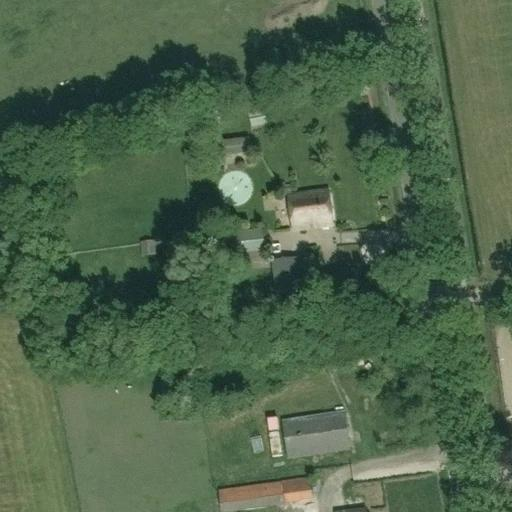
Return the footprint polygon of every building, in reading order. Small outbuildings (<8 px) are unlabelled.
[(256,117),(260,131),(273,127),(270,114),(256,117)] [(252,152),(250,137),(212,141),(214,157),(252,152)] [(288,196),(293,230),(335,225),(330,190),(288,196)] [(231,256),(265,253),(262,231),(229,234),(231,256)] [(296,258),(273,261),(277,295),(313,291),(311,280),(299,282),(296,258)] [(282,421),(287,459),(351,449),(345,412),(282,421)] [(309,477),(219,490),(222,511),(225,511),(313,500),(309,477)]
